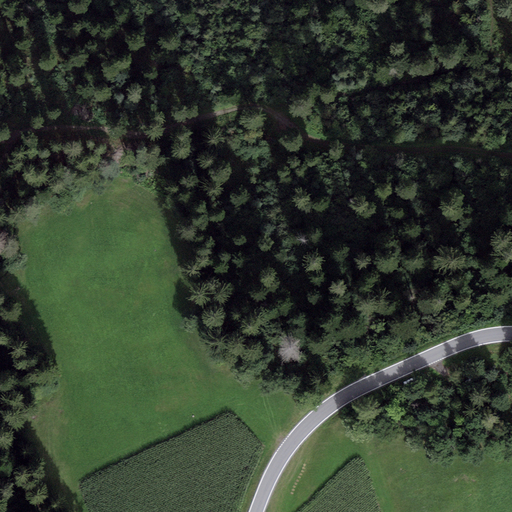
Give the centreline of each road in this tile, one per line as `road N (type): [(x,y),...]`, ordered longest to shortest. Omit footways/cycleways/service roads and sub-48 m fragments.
road 1 (track): [(511,147),(340,154),(250,107),(142,130),(0,125)]
road 2 (tertiary): [(511,334),(480,336),(420,360),(329,408),(290,445),(256,511)]
